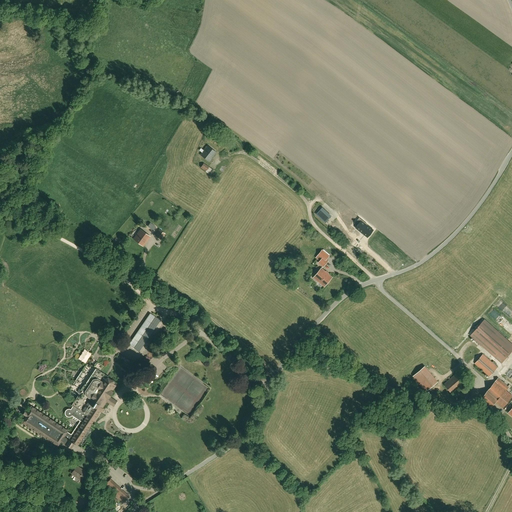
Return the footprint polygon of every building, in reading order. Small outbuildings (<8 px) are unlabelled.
[(207,145),(204,150),(201,148),(199,150),(202,152),(200,155),(209,162),(216,152),(207,145)] [(215,171),(209,167),(203,163),(200,168),(206,171),(205,172),(211,176),(215,171)] [(331,216),(328,213),(326,214),(321,209),(317,213),(326,221),(331,216)] [(358,225),(357,226),(356,228),(367,237),(370,233),(371,233),(373,230),(367,225),(367,224),(364,222),(364,223),(361,221),(359,224),(358,224),(357,225),(358,225)] [(143,246),(150,236),(140,229),(134,239),(143,246)] [(165,234),(162,231),(159,229),(155,235),(161,240),(165,234)] [(374,230),(370,236),(382,245),(386,239),(374,230)] [(390,248),(386,251),(398,263),(405,256),(391,242),(388,245),(390,248)] [(322,250),(318,256),(316,258),(320,261),(319,262),(323,266),(328,261),(326,259),(329,256),(322,250)] [(314,277),(325,286),(332,277),(321,268),(314,277)] [(511,350),(511,344),(495,329),(484,320),(470,335),(501,363),(511,350)] [(81,359),(88,363),(94,353),(86,349),(81,359)] [(497,367),(483,354),(475,363),(489,376),(497,367)] [(424,365),(411,374),(422,391),(435,382),(424,365)] [(22,421),(22,422),(58,446),(61,441),(63,443),(71,448),(75,443),(77,445),(93,422),(100,410),(101,409),(102,408),(106,402),(110,404),(113,406),(115,404),(117,401),(112,398),(111,397),(110,396),(113,391),(112,390),(116,385),(115,385),(117,383),(107,377),(108,376),(107,376),(106,375),(100,371),(96,368),(85,385),(84,385),(81,390),(84,392),(81,396),(78,395),(72,405),(73,406),(71,410),(69,409),(67,410),(65,411),(65,413),(65,415),(66,416),(68,417),(71,416),(72,415),(81,421),(79,424),(71,435),(67,432),(68,430),(32,406),(31,405),(27,412),(25,411),(22,414),(25,416),(23,419),(22,421)] [(452,393),(465,382),(457,373),(444,384),(452,393)] [(490,407),(496,401),(504,407),(511,397),(511,396),(505,391),(509,387),(498,378),(480,399),(490,407)] [(72,473),(82,480),(87,472),(77,466),(72,473)] [(129,496),(122,491),(110,479),(106,483),(119,495),(117,497),(123,502),(129,496)]
